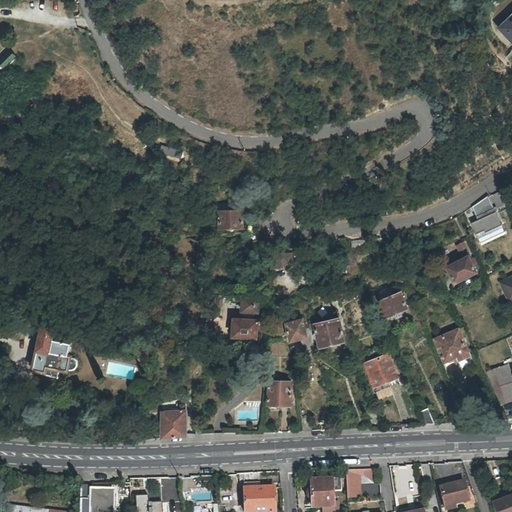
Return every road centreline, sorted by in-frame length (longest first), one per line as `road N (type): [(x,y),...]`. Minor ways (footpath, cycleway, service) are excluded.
road 1 (residential): [(83,0),(106,58),(134,91),(204,129),(268,139),(407,108),(429,111),(431,129),(422,139),(289,208),(282,223),(295,232),(434,212),(511,169)]
road 2 (primary): [(0,453),(286,451)]
road 3 (primary): [(286,451),(462,442)]
